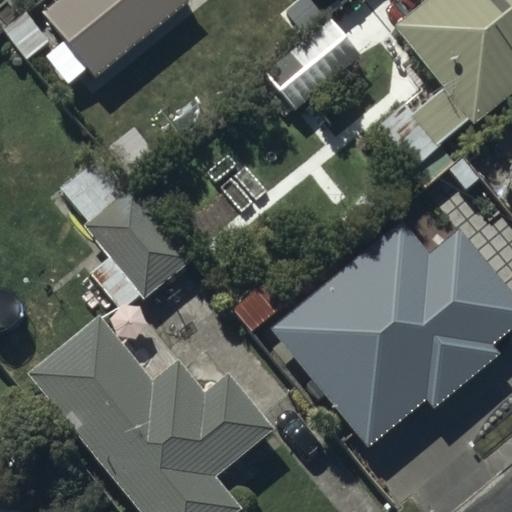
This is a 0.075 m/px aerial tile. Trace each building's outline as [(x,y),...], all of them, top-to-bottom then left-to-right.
[(92,77),(185,0),(55,0),(40,13),(92,77)] [(511,0),(425,0),(393,27),(443,87),(411,114),(435,143),(463,119),(469,126),(511,90),(511,0)] [(328,20),(262,74),(292,111),(358,57),(328,20)] [(140,299),(189,258),(127,185),(79,225),(140,299)] [(266,329),(363,445),(421,397),(429,407),(496,353),(489,344),(511,324),(511,295),(456,228),(425,254),(397,221),(266,329)] [(148,381),(94,315),(22,373),(135,511),(232,511),(236,509),(210,477),(270,428),(223,371),(199,391),(174,360),(148,381)]
